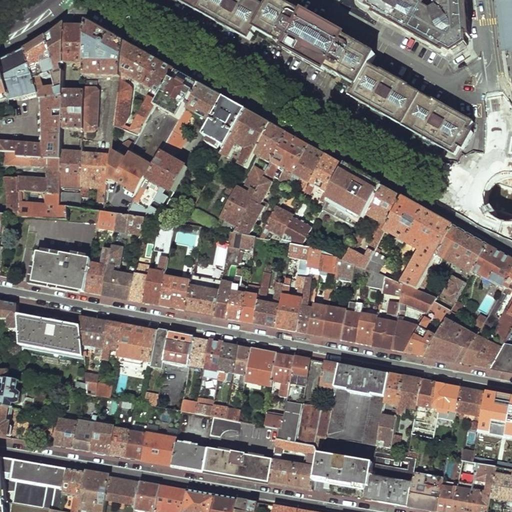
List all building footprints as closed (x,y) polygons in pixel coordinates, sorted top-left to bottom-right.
[(304,14),(277,0),(273,0),(269,9),(256,3),(257,1),(254,0),(177,0),(250,41),(257,30),(277,42),(276,43),(285,49),(284,51),(308,65),(326,74),(328,71),(337,77),(338,76),(358,87),(352,97),(456,156),(461,149),(465,150),(474,134),(470,132),(475,123),(453,111),(452,112),(443,107),(444,106),(435,101),(434,102),(411,88),(411,87),(402,82),(401,83),(392,78),(392,77),(384,72),(382,73),(370,65),(376,54),(346,37),(346,36),(330,27),(306,13),(304,14)] [(358,0),(357,2),(376,13),(375,15),(445,55),(447,52),(453,55),(468,45),(469,38),(471,38),(469,19),(468,18),(467,8),(469,8),(468,0),(358,0)] [(511,0),(496,0),(497,1),(502,53),(511,51),(511,0)] [(87,28),(86,63),(86,77),(121,78),(125,42),(107,32),(88,21),(87,28)] [(48,37),(59,71),(63,69),(61,63),(65,62),(66,28),(66,23),(57,30),(48,37)] [(66,28),(65,62),(86,63),(87,28),(66,28)] [(59,71),(48,37),(36,45),(27,51),(40,93),(42,98),(64,95),(64,89),(65,69),(63,69),(59,71)] [(177,71),(155,59),(125,42),(121,78),(116,125),(141,138),(177,71)] [(13,58),(1,63),(11,95),(13,100),(40,93),(27,51),(23,53),(13,58)] [(465,55),(450,59),(453,69),(468,66),(465,55)] [(0,63),(0,97),(11,95),(1,63),(0,63)] [(202,85),(177,130),(190,138),(192,133),(188,131),(197,115),(213,123),(226,99),(214,92),(202,85)] [(64,95),(63,127),(85,128),(86,90),(64,89),(64,95)] [(86,90),(85,128),(85,132),(95,133),(99,130),(99,92),(96,89),(86,90)] [(42,98),(43,141),(0,139),(0,150),(6,150),(18,151),(19,156),(63,157),(63,151),(63,127),(64,95),(42,98)] [(226,99),(213,123),(206,137),(228,148),(249,112),(239,106),(226,99)] [(249,112),(228,148),(224,156),(231,161),(239,146),(249,151),(241,166),(249,169),(256,155),(272,125),(262,119),(249,112)] [(272,125),(256,155),(273,164),(289,134),(280,130),(272,125)] [(177,130),(165,153),(178,159),(190,138),(177,130)] [(289,134),(273,164),(271,168),(267,174),(270,175),(285,184),(268,215),(273,218),(279,208),(295,176),(311,147),(300,140),(289,134)] [(311,147),(295,176),(306,182),(312,185),(327,156),(319,151),(311,147)] [(47,164),(47,178),(20,176),(20,190),(47,192),(62,193),(62,192),(62,186),(63,157),(19,156),(18,151),(6,150),(5,164),(32,166),(32,164),(47,164)] [(63,157),(62,186),(83,186),(84,152),(63,151),(63,157)] [(84,152),(83,186),(83,192),(83,196),(91,197),(91,186),(90,184),(104,184),(104,190),(102,191),(102,200),(98,200),(96,212),(102,213),(107,213),(110,183),(113,153),(84,152)] [(165,153),(151,179),(176,192),(191,165),(178,159),(165,153)] [(327,156),(312,185),(307,195),(311,197),(316,187),(326,194),(321,202),(326,205),(346,167),(335,160),(327,156)] [(435,157),(432,163),(437,166),(440,160),(435,157)] [(239,186),(222,217),(234,223),(230,232),(234,233),(236,233),(253,201),(255,197),(265,179),(267,174),(271,168),(267,166),(264,173),(255,168),(246,185),(253,188),(251,192),(239,186)] [(326,205),(323,210),(338,218),(360,174),(346,167),(326,205)] [(360,174),(338,218),(362,231),(369,216),(384,188),(360,174)] [(20,190),(20,176),(6,176),(6,182),(8,182),(8,214),(62,218),(62,206),(62,193),(47,192),(47,202),(31,201),(21,204),(20,190)] [(141,198),(131,217),(148,220),(160,222),(176,192),(151,179),(141,198)] [(265,179),(255,197),(264,202),(273,183),(267,180),(265,179)] [(306,182),(303,188),(305,189),(301,195),(306,197),(307,195),(312,185),(306,182)] [(107,213),(121,215),(131,217),(141,198),(118,184),(110,183),(107,213)] [(384,188),(369,216),(384,224),(367,257),(358,253),(365,239),(360,236),(347,260),(358,265),(368,268),(376,251),(385,234),(387,231),(403,199),(392,192),(384,188)] [(83,192),(62,192),(62,193),(62,206),(82,210),(83,202),(83,196),(83,192)] [(403,199),(387,231),(390,232),(422,250),(423,254),(408,280),(405,285),(419,293),(454,227),(437,218),(414,205),(403,199)] [(253,201),(236,233),(247,235),(252,236),(267,208),(253,201)] [(273,218),(267,229),(284,239),(285,236),(295,217),(279,208),(273,218)] [(107,213),(102,213),(99,227),(118,230),(121,215),(107,213)] [(131,217),(121,215),(118,230),(145,234),(148,220),(131,217)] [(295,217),(285,236),(305,246),(314,227),(295,217)] [(166,275),(175,232),(177,224),(163,222),(157,249),(159,250),(155,269),(153,269),(146,303),(152,305),(160,306),(166,275)] [(454,227),(419,293),(424,295),(438,266),(440,267),(443,260),(443,256),(464,268),(461,274),(464,280),(469,282),(472,275),(488,247),(478,241),(461,232),(454,227)] [(234,233),(232,246),(244,249),(247,235),(236,233),(234,233)] [(247,235),(244,249),(256,251),(259,238),(252,236),(247,235)] [(247,294),(242,322),(247,322),(256,324),(272,240),(259,238),(256,251),(256,254),(263,256),(262,263),(257,262),(254,282),(260,283),(259,287),(257,287),(255,296),(247,294)] [(272,240),(256,324),(266,326),(277,328),(287,284),(279,282),(275,305),(267,303),(274,275),(272,274),(279,241),(272,240)] [(295,244),(292,259),(311,263),(314,249),(305,246),(295,244)] [(121,269),(124,248),(115,246),(114,250),(110,266),(121,269)] [(488,247),(472,275),(480,280),(481,278),(504,291),(505,288),(511,276),(511,260),(501,254),(488,247)] [(92,262),(86,292),(94,294),(104,296),(109,272),(110,266),(114,250),(106,249),(102,264),(92,262)] [(322,272),(326,253),(321,251),(314,249),(311,263),(310,269),(306,289),(303,305),(308,306),(310,297),(312,274),(321,275),(322,272)] [(227,268),(217,317),(222,318),(230,319),(241,265),(243,252),(231,250),(227,268)] [(376,251),(368,268),(372,270),(381,273),(385,265),(392,259),(376,251)] [(93,259),(63,254),(62,257),(40,252),(34,283),(65,288),(86,292),(92,262),(93,259)] [(314,312),(309,334),(316,336),(324,337),(341,258),(326,253),(322,272),(331,274),(324,306),(315,305),(315,307),(314,312)] [(341,258),(324,337),(333,339),(343,341),(349,311),(352,298),(347,297),(344,310),(333,309),(338,298),(343,275),(356,277),(357,273),(358,265),(347,260),(341,258)] [(138,268),(131,301),(138,302),(146,303),(153,269),(153,266),(139,263),(139,265),(138,268)] [(241,265),(230,319),(235,320),(242,322),(247,294),(249,286),(244,285),(248,266),(241,265)] [(368,268),(358,265),(357,273),(371,276),(372,270),(368,268)] [(138,268),(129,266),(127,275),(120,274),(109,272),(104,296),(116,298),(131,301),(138,268)] [(214,291),(192,287),(187,311),(202,314),(217,317),(227,268),(219,267),(214,291)] [(305,267),(300,288),(306,289),(310,269),(305,267)] [(372,270),(371,276),(369,286),(385,289),(387,275),(381,273),(372,270)] [(166,275),(160,306),(174,309),(187,311),(192,287),(193,280),(166,275)] [(285,275),(279,282),(287,284),(288,279),(288,275),(285,275)] [(387,275),(385,289),(384,292),(403,296),(405,285),(402,283),(387,275)] [(511,276),(505,288),(511,292),(511,297),(501,318),(499,317),(497,321),(494,319),(503,300),(500,298),(488,318),(483,326),(507,339),(511,330),(511,276)] [(453,277),(441,299),(454,306),(455,305),(467,285),(453,277)] [(287,284),(277,328),(286,330),(297,332),(302,309),(303,305),(306,289),(300,288),(299,298),(291,297),(294,287),(292,287),(294,280),(288,279),(287,284)] [(405,285),(403,296),(402,302),(402,304),(432,310),(436,303),(438,300),(433,298),(426,295),(424,295),(419,293),(405,285)] [(503,292),(500,298),(503,300),(505,301),(508,296),(503,292)] [(394,350),(400,311),(402,304),(402,302),(391,300),(389,313),(395,314),(394,321),(379,319),(374,346),(382,348),(394,350)] [(7,303),(0,302),(0,318),(8,318),(8,326),(11,328),(19,327),(18,315),(18,305),(7,303)] [(349,311),(343,341),(349,342),(358,343),(363,314),(365,304),(360,303),(358,313),(349,311)] [(436,303),(432,310),(431,313),(446,322),(446,321),(452,312),(436,303)] [(309,334),(314,312),(302,309),(297,332),(303,333),(309,334)] [(400,311),(394,350),(399,351),(407,353),(427,318),(430,315),(427,313),(425,317),(423,316),(417,327),(404,324),(406,312),(400,311)] [(363,314),(358,343),(364,344),(374,346),(379,319),(379,316),(363,314)] [(483,326),(488,318),(480,314),(474,325),(482,329),(483,326)] [(81,327),(18,315),(19,327),(20,345),(84,358),(84,357),(84,354),(83,347),(81,327)] [(80,317),(81,327),(83,347),(97,349),(96,358),(103,359),(108,322),(94,320),(80,317)] [(427,318),(407,353),(415,354),(427,356),(438,336),(428,331),(433,322),(427,318)] [(438,336),(427,356),(444,359),(462,363),(476,338),(446,321),(446,322),(438,336)] [(108,322),(103,359),(102,360),(110,362),(112,352),(119,353),(124,325),(116,324),(108,322)] [(124,325),(119,353),(118,358),(152,365),(158,332),(142,329),(124,325)] [(158,332),(152,365),(152,369),(164,372),(166,363),(170,334),(163,333),(158,332)] [(170,334),(166,363),(190,367),(190,366),(195,339),(183,336),(170,334)] [(476,338),(462,363),(477,366),(491,368),(501,350),(479,338),(477,337),(476,338)] [(195,339),(190,366),(205,369),(210,342),(201,340),(195,339)] [(210,342),(205,369),(212,370),(210,378),(212,378),(210,392),(216,393),(218,381),(224,344),(216,343),(210,342)] [(511,344),(505,343),(501,350),(491,368),(511,372),(511,344)] [(224,344),(218,381),(224,382),(225,373),(234,374),(239,347),(230,345),(224,344)] [(239,347),(234,374),(241,376),(239,386),(242,386),(241,390),(244,391),(245,383),(251,349),(244,348),(239,347)] [(251,349),(245,383),(272,388),(273,382),(278,354),(262,351),(251,349)] [(278,354),(273,382),(283,384),(281,393),(282,394),(282,397),(283,397),(281,406),(283,407),(283,410),(285,411),(295,358),(286,356),(278,354)] [(295,358),(285,411),(284,415),(282,428),(281,430),(278,429),(276,437),(302,441),(309,403),(305,402),(312,361),(301,359),(295,358)] [(323,363),(319,383),(336,385),(340,366),(333,365),(323,363)] [(364,371),(340,366),(336,385),(335,392),(328,432),(335,430),(342,429),(349,392),(372,396),(363,441),(378,444),(379,440),(383,415),(385,403),(390,376),(364,371)] [(0,380),(6,382),(9,382),(9,373),(7,372),(0,372),(0,380)] [(22,375),(23,384),(32,386),(33,376),(22,375)] [(86,375),(87,384),(88,396),(97,397),(98,385),(100,377),(86,375)] [(390,376),(385,403),(401,406),(405,378),(397,377),(390,376)] [(405,378),(401,406),(399,415),(408,416),(408,414),(416,415),(423,382),(413,380),(405,378)] [(0,409),(10,411),(14,412),(14,407),(16,408),(21,406),(22,396),(16,393),(18,384),(9,382),(6,382),(4,394),(0,393),(0,409)] [(423,382),(416,415),(413,434),(421,436),(425,417),(426,417),(428,407),(438,409),(438,412),(451,414),(452,412),(457,413),(462,389),(441,385),(423,382)] [(77,383),(75,393),(88,396),(87,384),(77,383)] [(114,387),(98,385),(97,397),(111,400),(113,391),(114,387)] [(309,403),(302,441),(315,443),(317,433),(326,434),(327,434),(328,432),(335,392),(320,389),(319,395),(322,396),(320,405),(309,403)] [(473,391),(462,389),(457,413),(455,426),(459,426),(462,412),(475,414),(472,429),(479,430),(481,423),(487,394),(473,391)] [(113,391),(111,400),(120,401),(121,401),(122,392),(113,391)] [(148,394),(146,406),(159,408),(161,396),(148,394)] [(511,398),(493,395),(487,394),(481,423),(511,428),(511,398)] [(184,399),(182,412),(197,415),(199,402),(184,399)] [(199,402),(197,415),(211,417),(214,404),(214,402),(199,400),(199,402)] [(214,404),(211,417),(213,418),(226,420),(229,407),(214,404)] [(229,407),(226,420),(239,422),(241,409),(229,407)] [(10,411),(0,409),(0,436),(9,438),(12,424),(8,424),(10,411)] [(284,415),(267,412),(265,427),(278,429),(281,430),(282,428),(284,415)] [(383,415),(379,440),(386,441),(385,448),(393,449),(396,432),(399,418),(383,415)] [(226,420),(213,418),(210,436),(219,438),(220,438),(221,432),(225,428),(230,428),(237,429),(239,422),(226,420)] [(78,423),(74,450),(92,453),(97,423),(98,422),(94,422),(79,419),(78,423)] [(60,420),(56,446),(74,450),(78,423),(60,420)] [(97,423),(92,453),(111,456),(115,430),(116,426),(97,423)] [(115,430),(111,456),(126,459),(131,432),(115,430)] [(131,432),(126,459),(142,461),(146,435),(131,432)] [(396,432),(393,449),(400,451),(403,433),(396,432)] [(317,433),(315,443),(320,443),(321,441),(326,434),(317,433)] [(413,434),(409,451),(418,452),(421,436),(413,434)] [(177,440),(146,435),(142,461),(172,466),(176,444),(177,440)] [(315,443),(302,441),(276,437),(273,460),(269,483),(313,490),(315,477),(319,449),(320,443),(315,443)] [(184,443),(183,445),(176,444),(172,466),(204,472),(208,450),(191,447),(191,444),(184,443)] [(511,448),(505,447),(502,467),(511,469),(511,448)] [(273,460),(208,448),(208,450),(204,472),(269,483),(273,460)] [(376,458),(319,449),(315,477),(366,485),(364,499),(408,507),(415,472),(417,458),(377,451),(376,458)] [(466,451),(463,452),(462,460),(464,460),(473,462),(475,452),(466,451)] [(500,456),(475,452),(473,462),(479,463),(497,467),(498,467),(500,456)] [(68,470),(0,458),(0,487),(8,490),(6,502),(50,510),(60,511),(63,496),(68,470)] [(473,489),(469,511),(488,511),(491,498),(496,472),(497,467),(479,463),(477,470),(475,478),(489,480),(486,491),(473,489)] [(68,470),(63,496),(75,498),(72,511),(79,511),(80,509),(86,473),(68,470)] [(415,472),(408,507),(438,511),(444,482),(445,477),(415,472)] [(511,474),(496,472),(491,498),(511,502),(511,474)] [(86,473),(80,509),(95,511),(104,511),(107,499),(111,478),(86,473)] [(111,478),(107,499),(137,504),(142,483),(111,478)] [(444,482),(438,511),(439,511),(453,511),(459,486),(444,482)] [(142,483),(137,504),(135,511),(138,511),(139,510),(148,511),(156,511),(162,486),(142,483)] [(162,486),(156,511),(184,511),(189,491),(162,486)] [(459,486),(453,511),(469,511),(473,489),(459,486)] [(189,491),(184,511),(213,511),(216,496),(189,491)] [(216,496),(213,511),(235,511),(238,499),(216,496)] [(238,499),(235,511),(256,511),(258,503),(238,499)] [(49,511),(50,510),(6,502),(6,511),(49,511)]
